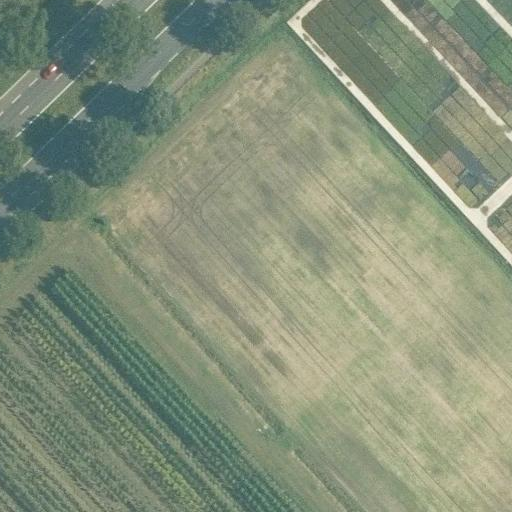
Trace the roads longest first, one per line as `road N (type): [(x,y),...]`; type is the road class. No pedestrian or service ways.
road 1 (primary): [(0,211),(219,0)]
road 2 (primary): [(132,0),(0,129)]
